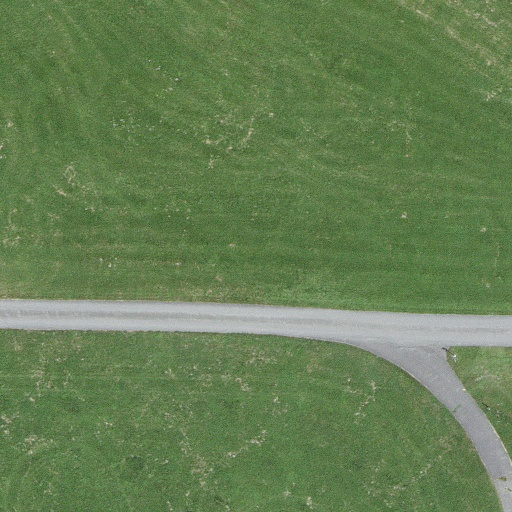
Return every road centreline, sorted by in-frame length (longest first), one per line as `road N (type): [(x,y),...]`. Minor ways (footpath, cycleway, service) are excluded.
road 1 (track): [(0,318),(403,325)]
road 2 (track): [(403,325),(511,483)]
